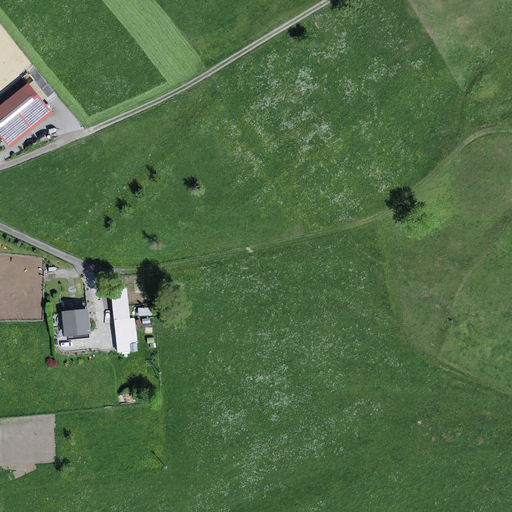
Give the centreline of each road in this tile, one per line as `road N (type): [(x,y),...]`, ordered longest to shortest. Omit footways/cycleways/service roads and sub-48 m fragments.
road 1 (track): [(89,267),(164,266),(387,211),(468,141),(511,129)]
road 2 (track): [(82,134),(173,94),(329,0)]
